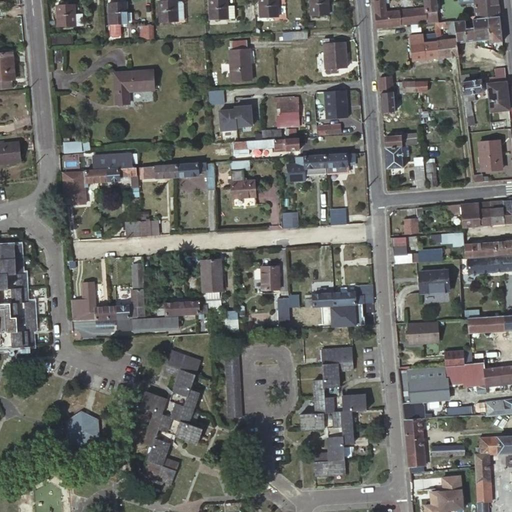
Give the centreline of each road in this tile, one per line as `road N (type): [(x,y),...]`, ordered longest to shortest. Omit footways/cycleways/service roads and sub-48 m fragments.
road 1 (residential): [(401,493),(378,200)]
road 2 (residential): [(20,207),(55,245),(63,356),(127,382)]
road 3 (residential): [(378,200),(362,0)]
road 4 (residential): [(31,0),(48,186)]
road 5 (residential): [(267,417),(290,395),(289,363),(280,352),(249,355),(252,407)]
road 6 (residential): [(378,200),(511,189)]
